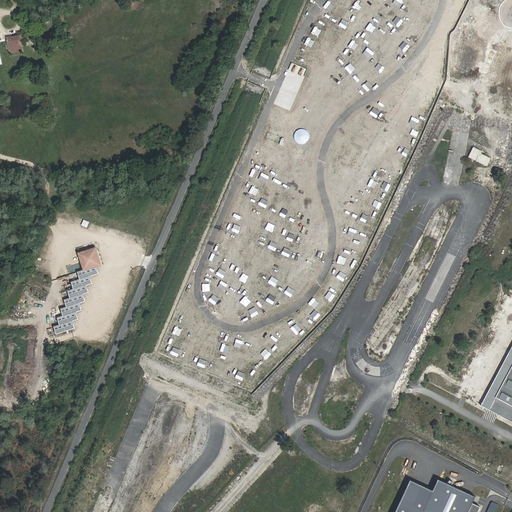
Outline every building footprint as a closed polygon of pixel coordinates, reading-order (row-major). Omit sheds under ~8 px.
[(452,46),(450,76),(475,78),(476,61),(484,62),(488,15),(479,14),(478,28),(465,27),(464,40),(461,40),(461,46),(452,46)] [(7,37),(10,52),(23,51),(21,35),(7,37)] [(468,159),(486,168),(490,161),(476,154),(477,151),(473,149),(468,159)] [(83,219),(80,225),(86,228),(89,222),(83,219)] [(54,334),(74,329),(72,321),(77,320),(75,312),(81,311),(79,303),(84,302),(82,294),(88,293),(86,285),(91,284),(89,276),(97,274),(96,267),(100,266),(96,247),(76,252),(81,270),(76,272),(78,280),(70,281),(72,289),(66,290),(68,298),(63,299),(65,307),(60,308),(61,316),(56,317),(58,325),(53,326),(54,334)] [(511,346),(482,406),(511,421),(511,346)] [(185,347),(182,356),(189,359),(193,350),(185,347)] [(471,511),(478,497),(440,480),(434,492),(411,482),(397,511),(471,511)] [(493,511),(497,504),(490,501),(485,511),(493,511)]
